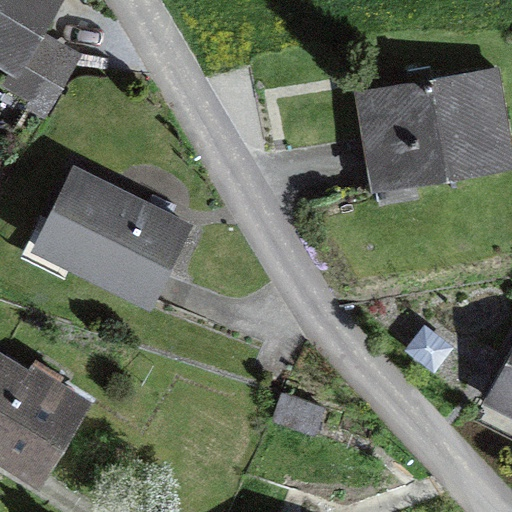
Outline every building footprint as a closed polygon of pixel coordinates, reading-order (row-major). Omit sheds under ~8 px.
[(57,0),(0,0),(0,58),(11,65),(2,80),(29,96),(25,103),(46,115),(84,49),(43,25),(57,0)] [(488,75),(359,98),(374,185),(504,162),(488,75)] [(182,230),(73,175),(36,247),(146,302),(182,230)] [(511,360),(489,403),(511,414),(511,360)] [(77,408),(0,362),(0,455),(36,477),(77,408)] [(321,406),(282,395),(275,417),(314,429),(321,406)]
